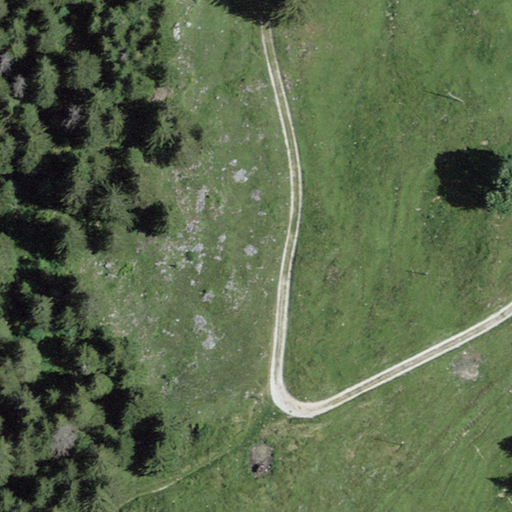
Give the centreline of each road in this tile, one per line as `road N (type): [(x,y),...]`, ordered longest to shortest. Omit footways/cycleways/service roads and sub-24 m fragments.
road 1 (track): [(282,413),(237,0)]
road 2 (track): [(282,413),(397,369),(511,311)]
road 3 (track): [(125,511),(163,479),(282,413)]
